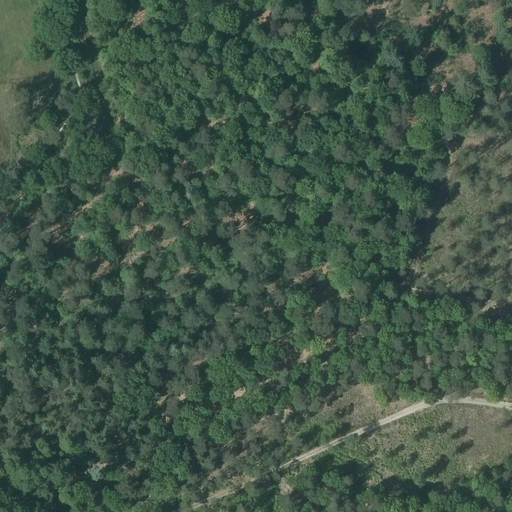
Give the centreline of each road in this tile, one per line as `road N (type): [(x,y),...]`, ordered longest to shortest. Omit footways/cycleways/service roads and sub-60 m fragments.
road 1 (track): [(190,511),(383,421),(450,402),(511,409)]
road 2 (unknown): [(0,215),(27,198),(87,102),(90,64),(77,0)]
road 3 (track): [(443,404),(439,354),(455,303),(511,204)]
